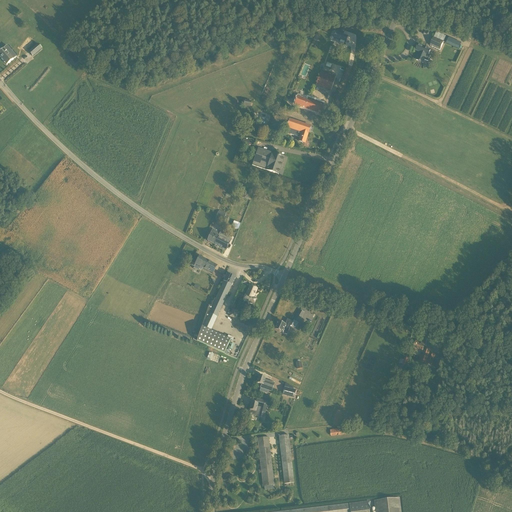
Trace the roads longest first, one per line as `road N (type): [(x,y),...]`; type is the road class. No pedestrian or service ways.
road 1 (unclassified): [(283,275),(234,264),(172,233),(83,169),(0,84)]
road 2 (tertiary): [(283,275),(411,0)]
road 3 (unclassified): [(511,353),(417,334),(280,284)]
road 4 (tertiary): [(215,511),(213,471),(280,284)]
road 5 (track): [(202,469),(0,392)]
